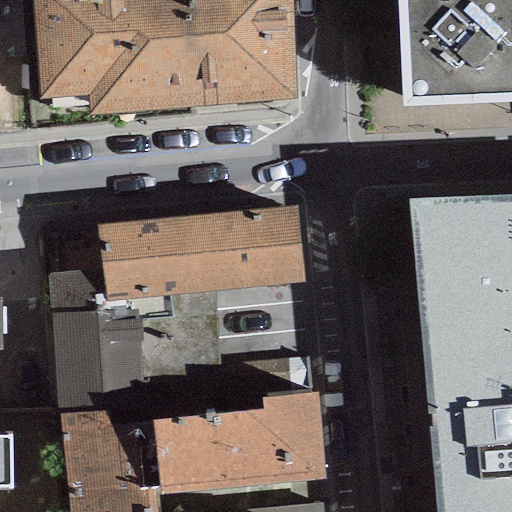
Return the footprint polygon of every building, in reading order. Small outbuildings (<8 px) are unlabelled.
[(293,0),(33,0),(40,101),(91,98),(92,115),(299,103),(293,0)] [(511,0),(397,0),(402,107),(511,102),(511,0)] [(511,194),(407,198),(422,349),(511,343),(511,194)] [(45,275),(48,311),(212,297),(300,289),(293,210),(96,227),(100,270),(45,275)] [(212,297),(48,311),(58,421),(107,417),(108,429),(152,425),(151,418),(222,411),(212,297)] [(511,511),(511,343),(422,349),(436,511),(511,511)] [(107,417),(58,421),(66,511),(157,511),(156,497),(322,481),(314,396),(263,400),(264,407),(222,411),(151,418),(152,425),(108,429),(107,417)] [(0,487),(9,487),(8,436),(0,436),(0,487)] [(227,511),(226,496),(168,499),(169,511),(227,511)]
